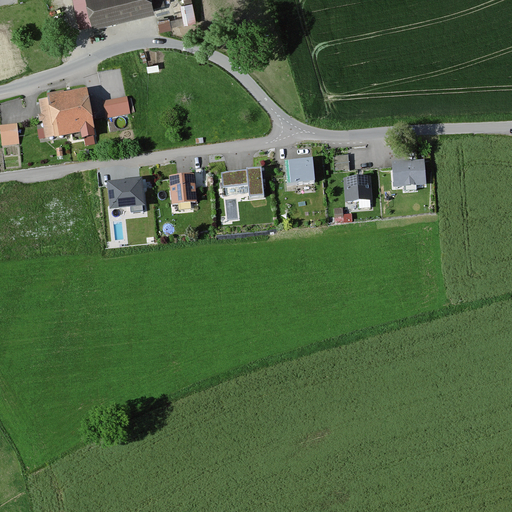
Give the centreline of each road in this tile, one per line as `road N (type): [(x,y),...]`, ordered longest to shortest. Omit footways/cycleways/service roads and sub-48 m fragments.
road 1 (tertiary): [(290,129),(233,68),(181,44),(136,44),(0,89)]
road 2 (residential): [(290,129),(277,140),(0,177)]
road 3 (tertiary): [(511,127),(335,136),(290,129)]
